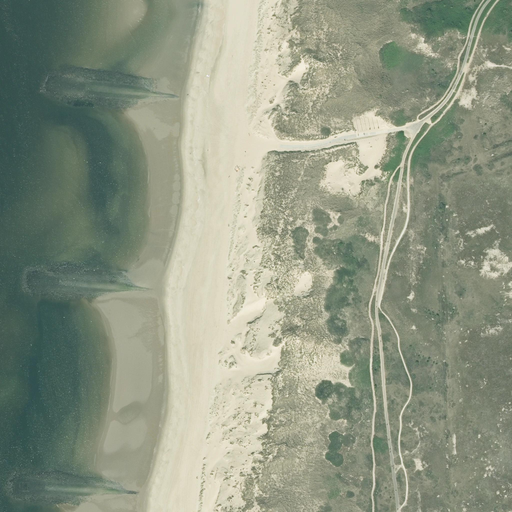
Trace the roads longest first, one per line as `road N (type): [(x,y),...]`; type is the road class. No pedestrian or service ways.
road 1 (unknown): [(403,162),(384,203),(369,311),(373,511)]
road 2 (track): [(243,143),(299,147),(417,126)]
road 3 (unknown): [(417,126),(417,113),(457,72),(483,0)]
